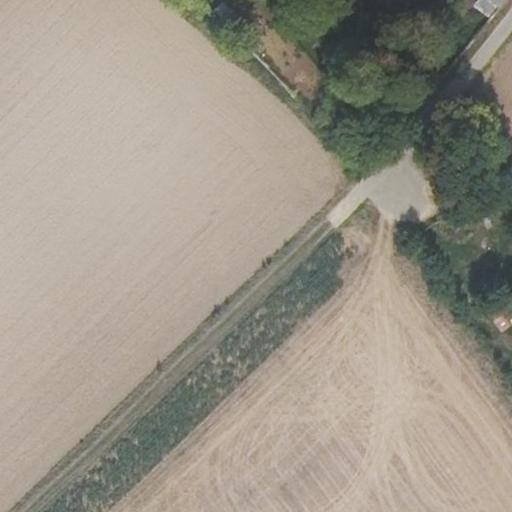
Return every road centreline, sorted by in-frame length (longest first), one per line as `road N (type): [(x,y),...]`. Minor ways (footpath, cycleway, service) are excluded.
road 1 (track): [(38,511),(343,205)]
road 2 (unclassified): [(343,205),(437,110),(511,12)]
